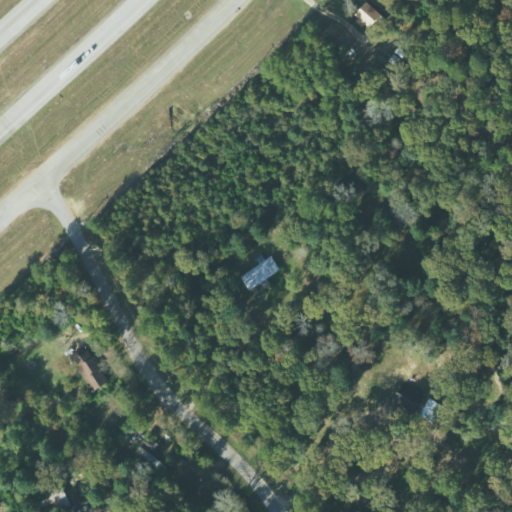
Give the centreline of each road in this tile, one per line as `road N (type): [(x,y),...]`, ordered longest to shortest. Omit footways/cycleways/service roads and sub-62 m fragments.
road 1 (tertiary): [(271,511),(130,350),(46,176)]
road 2 (tertiary): [(0,217),(227,0)]
road 3 (motorway): [(0,127),(133,0)]
